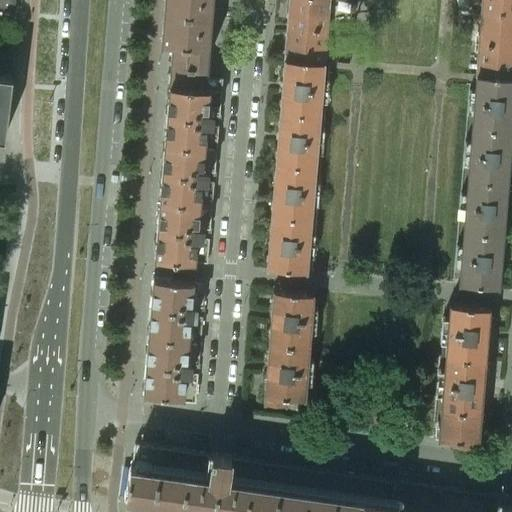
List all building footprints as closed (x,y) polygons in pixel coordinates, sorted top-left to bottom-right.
[(13,9),(13,0),(0,0),(0,19),(12,21),(13,9)] [(210,0),(164,0),(161,40),(172,41),(207,43),(210,0)] [(328,0),(288,0),(286,27),(326,30),(328,0)] [(511,0),(481,0),(480,10),(511,13),(511,0)] [(511,13),(480,10),(478,43),(511,45),(511,13)] [(326,30),(286,27),(283,59),(323,62),(326,30)] [(207,43),(172,41),(168,86),(221,91),(222,78),(204,76),(207,43)] [(511,45),(478,43),(475,75),(511,77),(511,45)] [(323,62),(283,59),(281,85),(321,88),(322,71),(323,64),(323,62)] [(0,136),(4,137),(12,74),(0,72),(0,136)] [(511,77),(475,75),(475,77),(473,101),(511,103),(511,77)] [(321,88),(281,85),(279,111),(319,114),(321,88)] [(216,147),(218,123),(211,123),(212,115),(220,116),(221,91),(168,86),(164,143),(216,147)] [(511,111),(511,103),(473,101),(471,127),(510,130),(511,111)] [(319,114),(279,111),(277,137),(317,140),(319,114)] [(510,130),(471,127),(469,152),(508,155),(510,130)] [(317,140),(277,137),(275,163),(314,166),(317,140)] [(212,204),(214,180),(206,180),(207,171),(214,171),(216,147),(164,143),(159,200),(212,204)] [(508,155),(469,152),(467,179),(506,182),(508,155)] [(314,166),(275,163),(272,189),(312,192),(314,166)] [(506,182),(467,179),(465,204),(504,207),(506,182)] [(312,192),(272,189),(270,215),(310,218),(312,192)] [(206,262),(209,237),(201,237),(202,228),(209,228),(212,204),(159,200),(154,258),(206,262)] [(504,207),(465,204),(463,230),(502,233),(504,207)] [(310,218),(270,215),(268,240),(308,244),(310,218)] [(502,233),(463,230),(460,256),(500,260),(502,233)] [(308,244),(268,240),(268,247),(266,267),(306,270),(308,244)] [(500,260),(460,256),(458,283),(498,286),(500,260)] [(172,278),(152,277),(148,336),(200,340),(202,316),(195,315),(195,310),(195,306),(203,307),(205,282),(172,279),(172,278)] [(312,291),(273,287),(270,314),(310,317),(312,291)] [(488,305),(456,303),(448,302),(446,329),(486,332),(488,305)] [(310,317),(270,314),(268,340),(308,343),(310,317)] [(486,332),(446,329),(444,355),(484,358),(486,332)] [(200,340),(148,336),(143,393),(162,395),(161,399),(195,401),(198,372),(191,372),(191,363),(199,364),(200,340)] [(308,343),(268,340),(266,369),(305,373),(308,343)] [(484,358),(444,355),(442,381),(482,384),(484,358)] [(305,373),(266,369),(264,399),(285,400),(286,394),(303,396),(305,373)] [(482,384),(442,381),(440,407),(479,410),(482,384)] [(340,399),(322,398),(319,422),(338,423),(340,399)] [(354,400),(340,399),(338,423),(353,425),(354,400)] [(366,401),(354,400),(353,425),(364,426),(366,401)] [(382,403),(366,401),(364,426),(380,427),(382,403)] [(479,410),(440,407),(437,436),(450,437),(450,440),(477,442),(479,410)] [(511,511),(511,495),(134,442),(131,463),(130,463),(125,497),(126,497),(126,502),(198,511),(511,511)]
